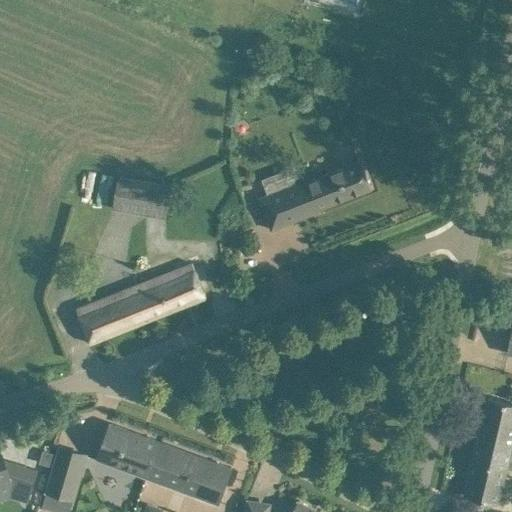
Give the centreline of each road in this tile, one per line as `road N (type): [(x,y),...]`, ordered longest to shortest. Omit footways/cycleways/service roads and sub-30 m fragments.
road 1 (unclassified): [(471,229),(102,374)]
road 2 (unclassified): [(102,374),(392,511)]
road 3 (unclassified): [(414,511),(471,229)]
road 4 (unclassified): [(471,229),(511,37)]
